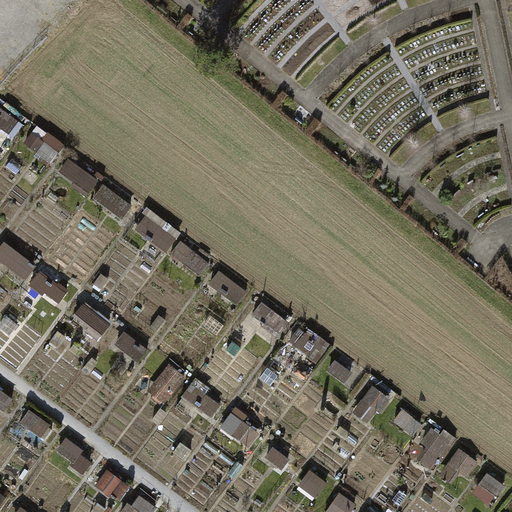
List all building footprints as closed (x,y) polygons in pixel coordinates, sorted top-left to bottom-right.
[(22,125),(0,109),(0,128),(13,137),(22,125)] [(49,165),(58,153),(42,142),(47,136),(37,129),(24,147),(49,165)] [(99,179),(69,157),(60,170),(75,180),(71,185),(87,196),(99,179)] [(134,208),(103,186),(94,199),(125,221),(134,208)] [(175,240),(146,217),(136,230),(165,253),(175,240)] [(210,263),(182,243),(172,257),(200,277),(210,263)] [(33,269),(7,250),(0,259),(0,262),(24,281),(33,269)] [(244,289),(217,270),(207,284),(234,304),(244,289)] [(68,294),(42,275),(34,285),(61,304),(68,294)] [(288,321),(261,302),(252,315),(279,334),(288,321)] [(112,326),(84,306),(75,317),(103,338),(112,326)] [(326,348),(299,329),(290,342),(316,362),(326,348)] [(150,351),(125,334),(115,348),(140,365),(150,351)] [(354,374),(335,360),(327,371),(346,385),(354,374)] [(183,377),(166,365),(146,393),(163,405),(183,377)] [(220,404),(190,383),(181,396),(211,417),(220,404)] [(17,400),(0,387),(0,406),(8,412),(17,400)] [(386,399),(372,388),(354,413),(369,423),(386,399)] [(419,423),(401,410),(392,423),(410,435),(419,423)] [(52,428),(29,412),(22,422),(45,438),(52,428)] [(257,433),(230,414),(221,427),(247,446),(257,433)] [(452,444),(433,431),(424,444),(429,448),(422,458),(435,467),(452,444)] [(64,443),(56,454),(84,474),(92,463),(64,443)] [(287,459),(271,447),(263,459),(279,471),(287,459)] [(481,466),(460,451),(443,475),(456,484),(463,474),(471,479),(481,466)] [(130,486),(106,469),(96,484),(119,501),(130,486)] [(328,484),(309,471),(299,484),(318,497),(328,484)] [(32,480),(26,475),(20,483),(26,488),(32,480)] [(505,487),(489,475),(476,492),(493,504),(505,487)] [(351,511),(356,506),(340,494),(326,511),(351,511)] [(154,511),(157,509),(140,496),(132,507),(128,504),(122,511),(142,511),(143,511),(142,511),(154,511)]
